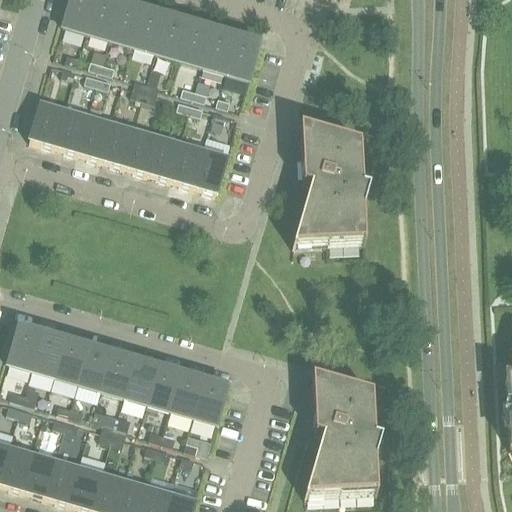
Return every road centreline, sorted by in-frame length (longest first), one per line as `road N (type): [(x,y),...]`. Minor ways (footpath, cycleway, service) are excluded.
road 1 (residential): [(205,0),(302,29),(254,204),(238,226),(218,229),(0,163)]
road 2 (tertiary): [(416,0),(434,511)]
road 3 (tertiary): [(450,511),(436,184),(438,0)]
road 4 (residential): [(229,511),(260,411),(248,369),(0,295)]
road 5 (residential): [(0,120),(34,0)]
